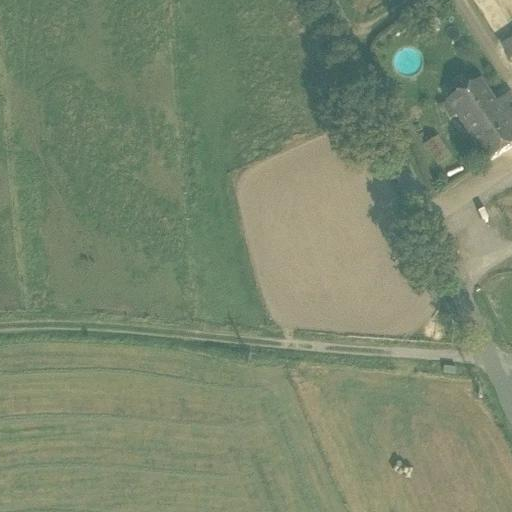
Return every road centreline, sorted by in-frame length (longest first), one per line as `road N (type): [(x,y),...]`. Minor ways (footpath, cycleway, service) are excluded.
road 1 (track): [(511,361),(452,363),(38,319),(0,325)]
road 2 (unclassified): [(326,0),(511,403)]
